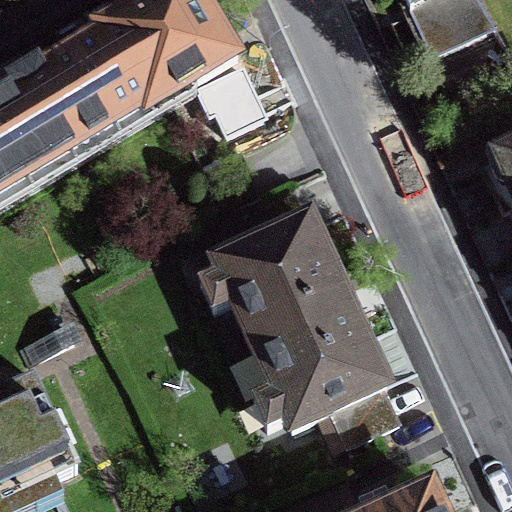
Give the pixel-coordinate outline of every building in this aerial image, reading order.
[(70,59),(113,131),(144,113),(147,119),(203,86),(226,136),(261,120),(237,67),(238,66),(198,0),(155,0),(111,26),(101,32),(100,33),(99,34),(99,35),(98,35),(98,36),(98,37),(99,38),(99,39),(100,41),(70,59)] [(403,0),(410,15),(420,10),(440,54),(430,58),(432,62),(495,33),(474,0),(403,0)] [(12,93),(0,100),(0,140),(26,184),(113,131),(70,59),(41,76),(40,75),(40,74),(39,73),(38,73),(37,72),(36,72),(35,72),(34,72),(33,73),(23,79),(13,85),(12,85),(12,86),(11,87),(10,88),(10,89),(10,90),(11,90),(11,91),(11,92),(12,93)] [(0,198),(26,184),(0,140),(0,198)] [(511,156),(498,163),(511,193),(511,156)] [(287,426),(292,437),(331,419),(347,452),(399,429),(383,394),(386,393),(348,310),(309,226),(307,227),(294,200),(242,223),(255,251),(215,269),(220,280),(200,289),(214,318),(234,309),(274,397),(254,406),(267,435),(287,426)] [(67,327),(18,349),(28,370),(83,345),(78,333),(74,324),(67,327)] [(0,509),(77,474),(34,381),(0,396),(0,509)] [(387,511),(440,511),(431,492),(387,511)]
